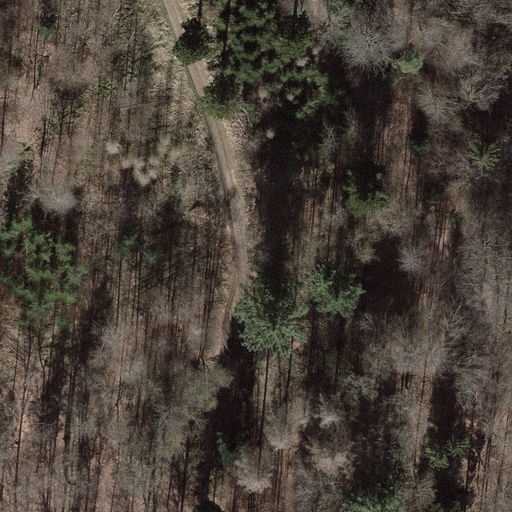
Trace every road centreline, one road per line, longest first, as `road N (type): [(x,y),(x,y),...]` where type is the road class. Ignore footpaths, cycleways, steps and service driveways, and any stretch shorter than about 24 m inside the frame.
road 1 (track): [(311,0),(511,368)]
road 2 (track): [(170,0),(229,151),(243,363)]
